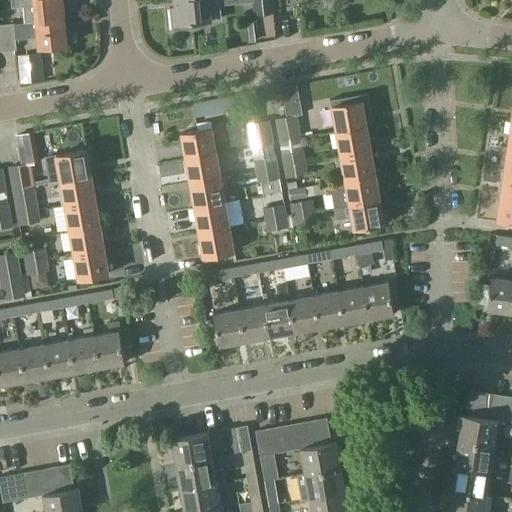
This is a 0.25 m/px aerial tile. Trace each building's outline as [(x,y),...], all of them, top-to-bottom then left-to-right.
[(24,6),(25,22),(36,21),(65,18),(62,0),(11,0),(12,7),(24,6)] [(175,0),(177,7),(170,8),(173,29),(193,27),(193,21),(221,18),(220,3),(219,0),(175,0)] [(269,0),(252,0),(254,14),(271,12),(269,0)] [(308,18),(308,27),(318,27),(318,17),(308,18)] [(14,23),(16,40),(38,38),(39,47),(67,44),(65,18),(36,21),(25,22),(14,23)] [(14,23),(2,24),(5,50),(16,49),(16,40),(14,23)] [(19,63),(21,81),(43,78),(41,60),(19,63)] [(368,92),(330,99),(330,101),(331,101),(332,107),(336,130),(367,125),(365,116),(371,115),(367,94),(368,94),(368,92)] [(298,114),(286,116),(291,140),(302,138),(298,114)] [(286,116),(275,118),(280,142),(291,140),(286,116)] [(269,119),(258,121),(262,144),(271,143),(273,143),(269,119)] [(258,121),(247,123),(251,146),(255,146),(262,144),(258,121)] [(367,125),(336,130),(341,155),(371,149),(367,125)] [(186,157),(216,152),(212,127),(182,132),(186,157)] [(57,155),(45,157),(49,182),(61,180),(91,174),(87,149),(57,155)] [(304,149),(282,153),(284,164),(306,160),(304,149)] [(371,149),(341,155),(345,179),(375,174),(371,149)] [(190,182),(221,176),(216,152),(186,157),(190,182)] [(253,158),(256,170),(277,166),(275,154),(253,158)] [(306,160),(284,164),(286,177),(308,173),(306,160)] [(30,162),(20,164),(23,186),(34,184),(30,162)] [(9,166),(13,188),(23,186),(20,164),(9,166)] [(256,170),(258,182),(279,178),(277,166),(256,170)] [(511,195),(511,169),(504,169),(501,193),(511,195)] [(91,174),(61,180),(65,204),(96,199),(91,174)] [(345,179),(324,183),(326,195),(333,194),(335,206),(343,205),(350,204),(380,198),(375,174),(345,179)] [(195,206),(225,201),(221,176),(190,182),(195,206)] [(13,188),(18,213),(39,209),(34,184),(23,186),(13,188)] [(511,220),(511,195),(501,193),(497,218),(511,220)] [(225,201),(195,206),(199,231),(230,225),(244,223),(239,198),(225,201)] [(313,198),(290,202),(292,214),(315,210),(313,198)] [(343,205),(335,206),(337,219),(345,217),(352,216),(354,229),(384,223),(380,198),(350,204),(343,205)] [(65,204),(53,206),(57,231),(70,229),(100,223),(96,199),(65,204)] [(0,203),(0,216),(10,215),(8,202),(0,203)] [(262,207),(264,219),(287,215),(284,203),(262,207)] [(39,209),(18,213),(20,225),(41,221),(39,209)] [(315,210),(292,214),(295,226),(317,222),(315,210)] [(0,228),(12,226),(10,215),(0,216),(0,228)] [(287,215),(264,219),(266,231),(278,229),(288,227),(289,227),(287,215)] [(100,223),(70,229),(74,253),(105,248),(100,223)] [(230,225),(199,231),(204,256),(234,251),(230,225)] [(511,246),(511,236),(498,234),(496,244),(511,246)] [(356,244),(358,254),(361,270),(367,269),(364,252),(384,249),(382,239),(356,244)] [(331,249),(333,258),(358,254),(356,244),(331,249)] [(25,262),(48,258),(46,246),(22,250),(25,262)] [(105,248),(74,253),(79,278),(109,273),(105,248)] [(306,253),(308,263),(333,258),(331,249),(306,253)] [(0,254),(0,266),(20,263),(17,251),(0,254)] [(283,267),(308,263),(306,253),(282,258),(283,267)] [(48,258),(25,262),(29,288),(53,284),(48,258)] [(258,272),(283,267),(282,258),(257,263),(258,272)] [(20,263),(0,266),(0,283),(3,300),(25,296),(24,289),(20,263)] [(233,276),(258,272),(257,263),(232,267),(233,276)] [(208,281),(233,276),(232,267),(206,272),(208,281)] [(511,311),(511,279),(492,276),(491,284),(479,282),(475,303),(488,305),(487,308),(511,311)] [(363,286),(369,317),(394,312),(389,281),(363,286)] [(344,321),(369,317),(363,286),(338,290),(344,321)] [(113,288),(86,293),(88,302),(114,298),(113,288)] [(319,326),(344,321),(338,290),(314,295),(319,326)] [(86,293),(61,297),(63,307),(88,302),(86,293)] [(295,331),(319,326),(314,295),(289,299),(295,331)] [(61,297),(37,302),(38,311),(63,307),(61,297)] [(270,335),(295,331),(289,299),(264,304),(270,335)] [(37,302),(12,306),(14,316),(38,311),(37,302)] [(245,340),(270,335),(264,304),(239,308),(245,340)] [(12,306),(0,308),(0,318),(14,316),(12,306)] [(220,344),(245,340),(239,308),(214,313),(220,344)] [(94,334),(99,366),(125,361),(122,347),(133,345),(130,328),(120,330),(119,321),(107,323),(109,332),(94,334)] [(69,339),(75,370),(99,366),(94,334),(69,339)] [(50,375),(75,370),(69,339),(44,343),(50,375)] [(25,379),(50,375),(44,343),(19,348),(25,379)] [(0,382),(0,384),(25,379),(19,348),(0,351),(0,382)] [(479,417),(482,391),(471,389),(467,415),(479,417)] [(491,418),(495,393),(482,391),(479,417),(491,418)] [(502,420),(506,395),(495,393),(491,418),(498,419),(502,420)] [(511,421),(511,395),(506,395),(502,420),(511,421)] [(498,419),(491,418),(479,417),(467,415),(463,414),(459,439),(494,445),(498,419)] [(315,419),(320,444),(332,442),(327,417),(315,419)] [(301,422),(307,447),(320,444),(315,419),(301,422)] [(291,423),(296,448),(301,448),(307,447),(301,422),(291,423)] [(284,451),(296,448),(291,423),(279,426),(284,451)] [(242,451),(252,449),(247,424),(238,426),(242,451)] [(273,453),(284,451),(279,426),(268,427),(273,453)] [(260,455),(273,453),(268,427),(256,430),(260,455)] [(176,463),(211,456),(207,432),(172,438),(176,463)] [(490,470),(494,445),(459,439),(455,464),(490,470)] [(307,447),(301,448),(306,475),(341,469),(336,441),(332,442),(320,444),(307,447)] [(247,476),(256,474),(252,449),(242,451),(247,476)] [(181,488),(216,481),(226,479),(224,468),(214,470),(211,456),(176,463),(181,488)] [(62,491),(75,488),(70,463),(57,465),(62,491)] [(487,493),(490,470),(455,464),(452,488),(487,493)] [(50,493),(62,491),(57,465),(45,468),(50,493)] [(39,495),(44,494),(50,493),(45,468),(34,469),(39,495)] [(26,497),(39,495),(34,469),(22,472),(26,497)] [(304,500),(310,499),(345,492),(341,469),(306,475),(299,476),(304,500)] [(15,499),(26,497),(22,472),(10,474),(15,499)] [(0,484),(3,501),(15,499),(10,474),(0,475),(0,484)] [(251,501),(261,499),(256,474),(247,476),(251,501)] [(270,506),(279,504),(274,478),(265,480),(270,506)] [(185,511),(189,511),(220,506),(216,481),(181,488),(185,511)] [(47,511),(83,511),(79,488),(75,488),(62,491),(50,493),(44,494),(47,511)] [(483,511),(487,493),(452,488),(448,511),(483,511)] [(310,499),(312,511),(348,511),(345,492),(310,499)] [(253,511),(263,511),(261,499),(251,501),(253,511)]
